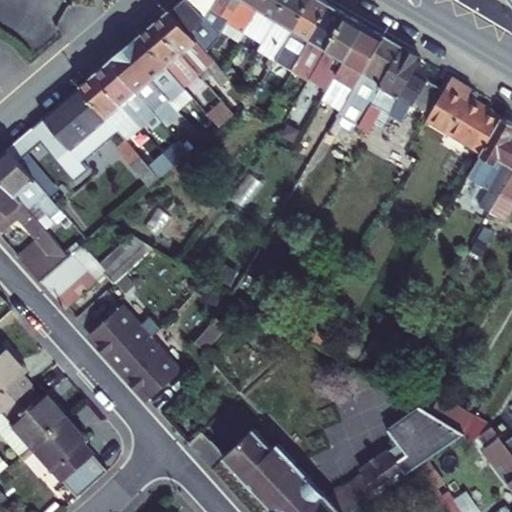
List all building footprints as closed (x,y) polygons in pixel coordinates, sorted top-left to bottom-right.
[(183,0),(171,11),(209,55),(220,37),(228,23),(241,0),(183,0)] [(241,0),(228,23),(245,34),(248,28),(253,19),(264,0),(241,0)] [(261,18),(274,26),(289,0),(264,0),(253,19),(258,22),(261,18)] [(263,45),(259,51),(273,60),(275,58),(308,0),(289,0),(274,26),(266,39),(263,45)] [(321,0),(308,0),(275,58),(284,63),(280,69),(288,74),(329,5),(321,0)] [(347,15),(329,5),(288,74),(305,84),(309,79),(347,15)] [(171,11),(156,23),(199,75),(206,69),(221,87),(230,80),(222,71),(209,55),(171,11)] [(365,25),(347,15),(309,79),(322,86),(313,100),(319,103),(365,25)] [(199,75),(156,23),(141,36),(184,87),(194,79),(199,85),(204,81),(199,75)] [(384,37),(365,25),(319,103),(308,122),(315,127),(329,103),(341,111),(384,37)] [(266,39),(248,28),(245,34),(263,45),(266,39)] [(184,87),(141,36),(126,49),(169,100),(184,87)] [(237,47),(220,37),(209,55),(222,71),(232,55),(237,47)] [(341,111),(338,114),(357,126),(404,49),(384,37),(341,111)] [(126,49),(110,62),(154,114),(162,106),(169,113),(175,107),(169,100),(126,49)] [(357,126),(368,133),(382,111),(401,123),(413,105),(429,115),(444,89),(413,71),(421,59),(404,49),(357,126)] [(230,80),(241,62),(232,55),(222,71),(230,80)] [(95,76),(122,106),(130,100),(146,120),(154,114),(110,62),(95,76)] [(114,114),(131,133),(138,126),(122,106),(95,76),(80,88),(107,120),(114,114)] [(444,89),(429,115),(426,119),(482,153),(502,119),(467,97),(472,90),(451,77),(444,89)] [(175,107),(178,111),(193,98),(184,87),(169,100),(175,107)] [(87,170),(80,160),(116,130),(107,120),(80,88),(8,149),(18,161),(41,142),(74,181),(87,170)] [(122,106),(138,126),(146,120),(130,100),(122,106)] [(232,115),(222,102),(207,114),(210,118),(217,128),(232,115)] [(288,112),(272,102),(266,113),(283,122),(288,112)] [(116,130),(124,139),(131,133),(114,114),(107,120),(116,130)] [(201,125),(210,135),(217,128),(210,118),(201,125)] [(482,153),(472,169),(494,182),(479,207),(489,213),(511,172),(511,124),(502,119),(482,153)] [(181,144),(174,136),(159,150),(173,167),(188,153),(181,144)] [(189,136),(181,144),(188,153),(197,145),(189,136)] [(158,179),(125,140),(116,146),(150,187),(158,179)] [(0,156),(0,178),(26,209),(36,201),(51,218),(60,210),(53,202),(32,177),(18,161),(8,149),(0,156)] [(60,196),(40,171),(32,177),(53,202),(60,196)] [(511,172),(489,213),(506,223),(509,217),(507,216),(511,208),(511,172)] [(0,178),(0,221),(11,212),(29,233),(10,249),(39,283),(40,282),(67,258),(26,209),(0,178)] [(479,207),(473,216),(483,222),(489,213),(479,207)] [(132,236),(97,266),(80,247),(67,258),(40,282),(65,310),(105,274),(113,285),(154,248),(132,236)] [(185,267),(191,258),(181,253),(175,261),(185,267)] [(230,281),(220,275),(213,284),(232,295),(248,268),(241,263),(230,281)] [(261,285),(250,278),(245,285),(256,292),(261,285)] [(301,319),(275,303),(268,317),(293,332),(301,319)] [(110,356),(119,366),(150,340),(119,306),(88,335),(104,352),(108,358),(110,356)] [(312,343),(321,348),(327,338),(319,333),(312,343)] [(321,348),(343,362),(349,351),(327,338),(321,348)] [(150,340),(119,366),(129,377),(127,378),(147,401),(179,372),(150,340)] [(8,348),(0,355),(0,413),(3,411),(33,384),(24,373),(27,370),(8,348)] [(391,379),(375,369),(370,378),(386,388),(391,379)] [(33,384),(3,411),(34,445),(67,415),(49,394),(45,398),(33,384)] [(429,414),(463,434),(472,420),(438,399),(429,414)] [(233,407),(202,435),(274,511),(310,478),(277,443),(271,448),(233,407)] [(463,435),(463,434),(429,414),(418,407),(417,407),(388,429),(399,443),(407,454),(404,457),(413,469),(463,435)] [(67,415),(34,445),(64,481),(79,498),(89,490),(109,472),(94,454),(83,442),(87,439),(67,415)] [(482,450),(500,436),(472,420),(463,434),(474,441),(482,450)] [(511,511),(511,452),(500,436),(482,450),(511,488),(511,489),(511,511)] [(399,443),(360,469),(363,473),(377,494),(407,473),(411,470),(413,469),(404,457),(407,454),(399,443)] [(350,511),(377,494),(363,473),(327,497),(310,478),(274,511),(350,511)] [(466,490),(452,500),(460,511),(477,511),(481,510),(466,490)]
